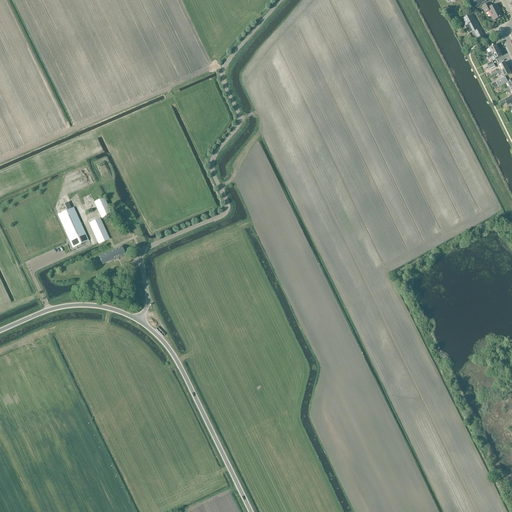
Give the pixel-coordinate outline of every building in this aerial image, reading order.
[(475,0),(472,2),(475,8),(487,2),(485,0),(475,0)] [(489,4),(483,7),(485,13),(489,11),(494,21),(502,16),(496,5),(491,7),(489,4)] [(475,33),(479,39),(483,37),(480,31),(477,25),(472,15),(459,21),(459,22),(462,20),(465,26),(464,26),(468,34),(466,35),(474,31),(475,33)] [(491,52),(487,54),(488,56),(499,51),(496,45),(489,48),(491,52)] [(488,59),(493,56),(495,60),(502,56),(499,51),(488,56),(487,57),(488,59)] [(500,70),(496,71),(497,74),(508,68),(505,62),(498,66),(500,70)] [(507,80),(505,77),(511,74),(508,68),(497,74),(498,76),(502,74),(504,78),(501,79),(501,80),(496,82),(497,85),(507,80)] [(511,88),(511,81),(508,83),(507,80),(497,85),(498,88),(504,85),(507,84),(509,87),(505,89),(506,91),(511,88)] [(104,199),(94,203),(102,218),(111,214),(104,199)] [(71,209),(68,202),(64,204),(68,211),(58,215),(71,242),(86,236),(73,208),(71,209)] [(109,238),(100,219),(90,224),(98,243),(109,238)] [(125,255),(121,247),(99,257),(103,265),(125,255)]
